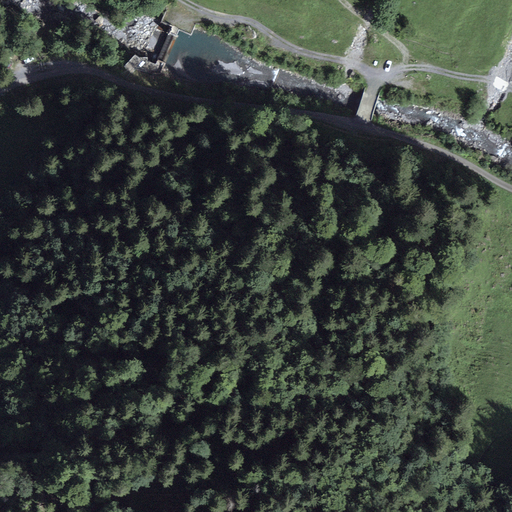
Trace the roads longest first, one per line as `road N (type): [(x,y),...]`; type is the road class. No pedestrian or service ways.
road 1 (track): [(0,90),(47,71),(91,70),(175,96),(400,133),(511,188)]
road 2 (track): [(177,0),(214,18),(254,24),(301,54),(377,76),(409,64)]
